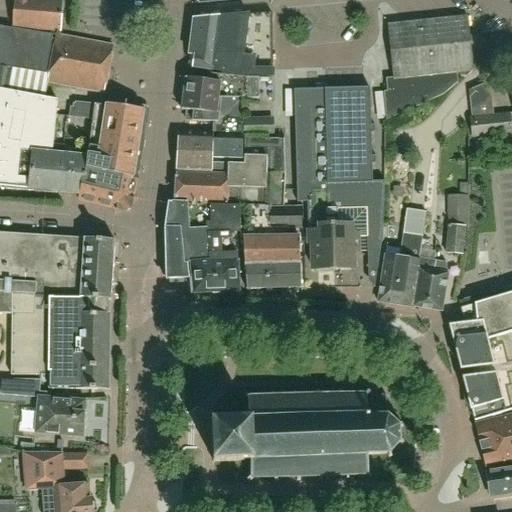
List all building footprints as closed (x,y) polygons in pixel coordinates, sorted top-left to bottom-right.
[(60,0),(13,0),(12,29),(61,33),(63,0),(60,0)] [(273,77),(273,70),(272,14),(271,13),(193,20),(190,51),(187,67),(193,68),(223,72),(223,74),(245,77),(273,77)] [(387,25),(393,79),(385,80),(387,92),(383,93),(385,122),(443,95),(457,83),(456,73),(472,71),(466,17),(387,25)] [(56,37),(56,38),(0,28),(0,67),(50,75),(49,82),(105,93),(114,47),(56,37)] [(0,89),(10,92),(12,70),(0,68),(0,89)] [(202,72),(201,80),(185,78),(181,110),(187,110),(186,121),(213,123),(219,123),(219,98),(243,99),(259,99),(259,78),(245,77),(223,74),(202,72)] [(469,90),(471,118),(469,119),(471,137),(511,133),(511,114),(492,116),(489,82),(469,90)] [(360,238),(383,238),(383,182),(371,182),(371,165),(375,165),(374,157),(370,157),(370,134),(374,134),(374,126),(370,126),(369,88),(293,90),(296,203),(307,202),(307,231),(308,245),(312,245),(312,270),(318,269),(320,272),(331,272),(332,269),(353,269),(353,255),(360,254),(360,238)] [(10,92),(0,89),(0,186),(18,188),(30,189),(59,192),(63,155),(64,155),(65,147),(54,146),(58,104),(27,98),(10,94),(10,92)] [(213,123),(213,134),(178,133),(175,174),(211,175),(211,164),(243,165),(243,138),(274,137),(274,118),(243,119),(243,99),(219,98),(219,123),(213,123)] [(93,120),(95,105),(77,102),(76,105),(74,105),(73,109),(71,108),(70,117),(93,120)] [(81,195),(80,195),(79,201),(115,209),(116,211),(125,212),(132,209),(134,200),(132,198),(137,183),(136,180),(132,179),(144,109),(107,104),(106,107),(95,105),(93,120),(89,158),(87,175),(83,175),(81,195)] [(211,175),(175,174),(173,203),(186,203),(210,204),(240,206),(270,207),(270,206),(280,207),(280,174),(282,174),(283,155),(282,140),(276,140),(276,137),(274,137),(243,138),(243,165),(211,164),(211,175)] [(89,158),(64,155),(63,155),(59,192),(80,195),(81,195),(83,175),(87,175),(89,158)] [(462,255),(464,227),(468,227),(468,196),(446,196),(446,218),(448,218),(449,225),(446,254),(462,255)] [(210,204),(186,203),(168,203),(165,223),(181,223),(186,260),(188,260),(188,263),(208,260),(204,223),(210,223),(210,204)] [(240,206),(210,204),(210,223),(204,223),(208,260),(188,263),(190,279),(191,279),(192,292),(237,291),(235,255),(238,255),(237,232),(240,232),(241,232),(240,206)] [(270,207),(240,206),(241,232),(253,231),(253,217),(269,217),(270,217),(270,210),(270,207)] [(269,229),(269,238),(243,238),(246,286),(246,290),(250,290),(275,289),(300,288),(298,237),(297,237),(297,229),(300,229),(300,209),(270,210),(270,217),(269,217),(269,229)] [(385,255),(384,263),(377,303),(411,308),(411,307),(419,259),(422,237),(427,214),(407,210),(403,234),(399,257),(385,255)] [(181,223),(165,223),(164,229),(166,280),(190,279),(188,263),(188,260),(186,260),(181,223)] [(0,233),(0,292),(73,298),(105,300),(111,301),(113,273),(115,241),(76,239),(14,235),(0,233)] [(433,261),(419,259),(411,307),(426,309),(433,272),(433,261)] [(446,263),(433,261),(433,272),(426,309),(442,312),(448,274),(446,274),(446,263)] [(371,293),(366,276),(340,283),(345,301),(371,293)] [(140,288),(123,287),(122,312),(139,313),(140,288)] [(73,298),(0,292),(0,314),(10,315),(10,375),(47,375),(47,389),(107,389),(108,314),(105,314),(105,300),(73,298)] [(464,324),(448,326),(469,410),(471,409),(475,423),(511,410),(511,292),(460,308),(464,324)] [(0,380),(0,395),(38,399),(35,433),(83,437),(86,401),(46,398),(47,393),(39,393),(40,382),(1,380),(0,380)] [(315,396),(297,397),(297,393),(292,393),(293,397),(288,397),(274,398),(274,394),(270,394),(270,398),(251,398),(245,393),(242,396),(247,401),(248,418),(210,420),(212,463),(249,462),(250,476),(247,480),(250,482),(253,478),(273,478),(273,483),(277,483),(277,478),(295,477),(295,482),(300,482),(300,477),(309,477),(317,477),(317,481),(321,481),(321,477),(324,477),(324,480),(327,480),(327,477),(345,476),(345,479),(349,479),(349,476),(367,476),(369,478),(371,476),(368,473),(367,455),(386,455),(388,458),(391,457),(390,453),(398,445),(402,447),(404,443),(399,441),(399,429),(403,428),(402,424),(397,426),(388,418),(390,414),(387,412),(386,391),(368,391),(367,391),(363,395),(342,396),(341,391),(337,391),(337,396),(319,396),(319,392),(315,392),(315,396)] [(475,423),(474,423),(478,437),(485,435),(489,455),(482,456),(486,470),(490,469),(511,463),(511,413),(478,422),(475,423)] [(36,454),(36,455),(23,455),(26,489),(43,490),(44,511),(97,511),(97,504),(92,501),(91,499),(89,499),(88,485),(58,487),(59,470),(67,470),(68,455),(52,455),(52,454),(36,454)] [(69,456),(69,470),(87,470),(87,467),(87,455),(69,455),(69,456)] [(511,468),(486,473),(489,496),(511,493),(511,468)]
